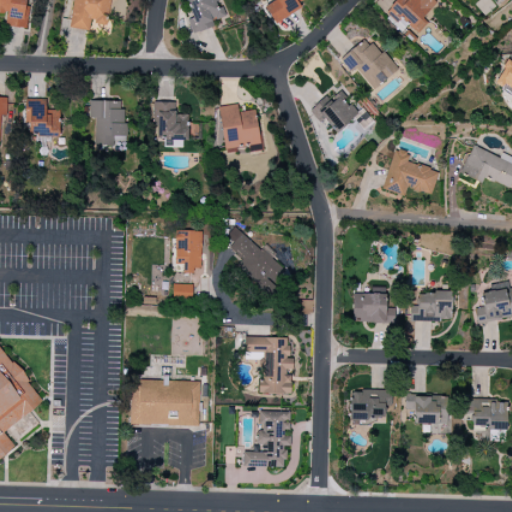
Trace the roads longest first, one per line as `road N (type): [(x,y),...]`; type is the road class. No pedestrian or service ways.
road 1 (residential): [(277,62),(328,251),(319,511)]
road 2 (residential): [(0,62),(236,70),(277,62),(310,44),(352,0)]
road 3 (residential): [(0,504),(251,511)]
road 4 (residential): [(322,212),(511,227)]
road 5 (residential): [(324,357),(511,361)]
